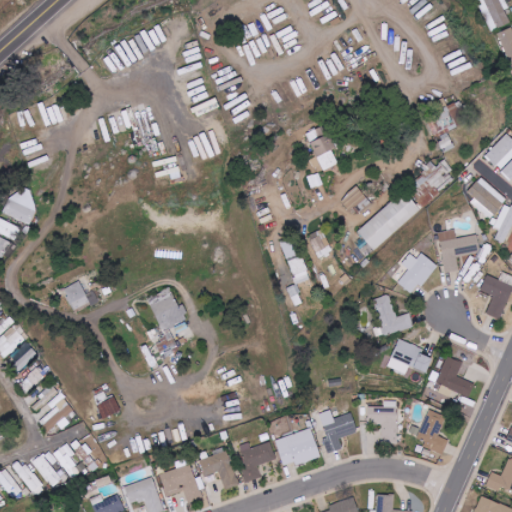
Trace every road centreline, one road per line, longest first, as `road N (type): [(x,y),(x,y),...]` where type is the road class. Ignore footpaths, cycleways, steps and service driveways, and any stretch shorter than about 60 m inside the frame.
road 1 (residential): [(458,486),(385,470),(247,511)]
road 2 (residential): [(446,511),(511,362)]
